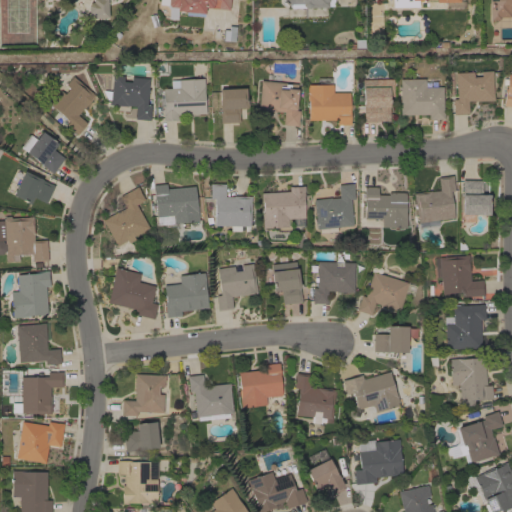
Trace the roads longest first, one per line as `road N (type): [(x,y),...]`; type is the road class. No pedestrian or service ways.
road 1 (residential): [(115,160),(148,152),(273,163),(511,142)]
road 2 (residential): [(115,160),(89,184),(73,217),(72,276),(85,310),(95,409),(77,511)]
road 3 (residential): [(92,355),(296,335),(333,342)]
road 4 (residential): [(511,268),(511,142)]
